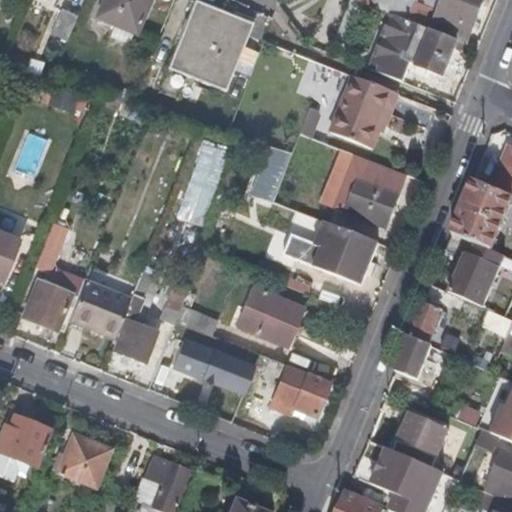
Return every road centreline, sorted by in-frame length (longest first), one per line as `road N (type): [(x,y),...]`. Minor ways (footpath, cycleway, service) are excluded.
road 1 (residential): [(477,97),(318,486)]
road 2 (residential): [(318,486),(0,361)]
